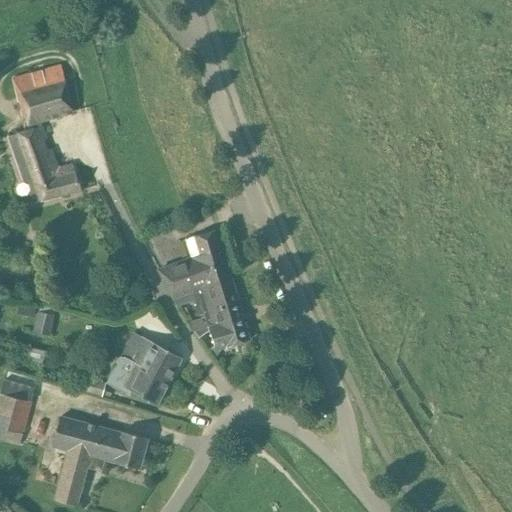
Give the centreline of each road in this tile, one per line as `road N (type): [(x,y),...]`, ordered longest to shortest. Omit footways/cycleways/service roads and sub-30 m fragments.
road 1 (unclassified): [(345,467),(346,424),(332,381),(254,200),(191,0)]
road 2 (unclassified): [(168,511),(231,420),(261,414),(291,425),(345,467)]
